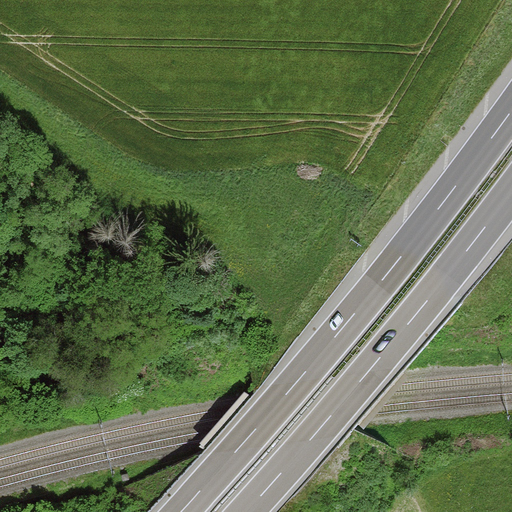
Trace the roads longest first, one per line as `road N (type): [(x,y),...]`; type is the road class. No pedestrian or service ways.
road 1 (motorway): [(511,109),(302,376),(179,511)]
road 2 (motorway): [(245,511),(511,190)]
